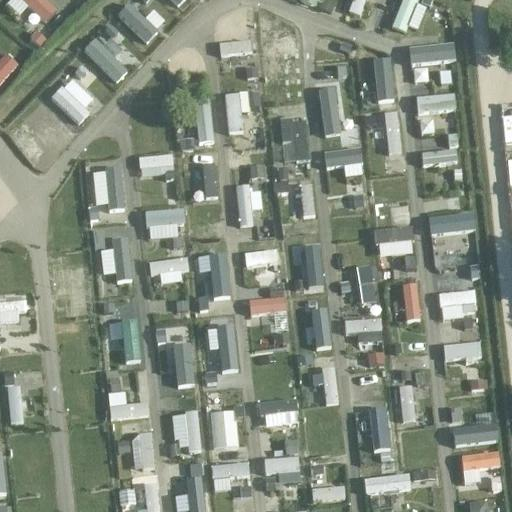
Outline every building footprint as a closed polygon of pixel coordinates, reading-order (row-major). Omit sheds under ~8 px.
[(57,18),(38,0),(15,0),(46,29),(57,18)] [(314,11),(317,0),(300,0),(299,6),(314,11)] [(353,0),(347,17),(358,21),(365,0),(353,0)] [(410,0),(403,0),(391,32),(404,37),(417,3),(410,0)] [(139,43),(147,35),(126,15),(118,24),(139,43)] [(44,45),(37,39),(31,45),(38,52),(44,45)] [(99,41),(85,55),(114,86),(123,78),(109,64),(115,58),(99,41)] [(250,57),(249,45),(218,49),(219,60),(250,57)] [(282,56),(262,58),(265,82),(299,78),(296,45),(281,47),(282,56)] [(409,65),(441,63),(440,51),(409,53),(409,65)] [(0,91),(17,72),(5,62),(0,67),(0,91)] [(389,102),(385,62),(374,62),(378,103),(389,102)] [(88,118),(60,91),(51,102),(78,129),(88,118)] [(354,104),(353,92),(315,95),(316,107),(354,104)] [(237,98),(224,100),(228,137),(242,136),(237,98)] [(415,103),(417,119),(453,115),(452,99),(415,103)] [(212,147),(208,104),(193,105),(197,148),(212,147)] [(395,117),(383,118),(387,158),(399,157),(395,117)] [(35,134),(26,123),(10,137),(32,165),(42,157),(28,140),(35,134)] [(293,146),(295,167),(308,165),(304,126),(279,128),(280,147),(293,146)] [(360,165),(358,153),(328,158),(329,169),(360,165)] [(455,167),(454,155),(420,158),(421,170),(455,167)] [(172,171),(171,159),(137,162),(138,174),(172,171)] [(201,170),(204,203),(217,202),(213,169),(201,170)] [(123,214),(119,172),(104,173),(108,215),(123,214)] [(302,221),(313,220),(310,189),(299,190),(302,221)] [(142,214),(143,226),(178,223),(177,211),(142,214)] [(412,245),(410,232),(372,236),(373,250),(412,245)] [(467,236),(428,240),(429,255),(468,251),(467,236)] [(320,279),(317,245),(304,247),(308,281),(320,279)] [(243,258),(244,271),(276,267),(275,255),(243,258)] [(148,268),(149,280),(188,275),(186,263),(148,268)] [(224,267),(212,268),(216,302),(228,300),(224,267)] [(355,273),(360,309),(374,307),(369,270),(355,273)] [(415,289),(401,290),(405,325),(419,324),(415,289)] [(438,312),(474,308),(473,295),(437,299),(438,312)] [(283,302),(248,306),(249,320),(285,316),(283,302)] [(313,305),(316,340),(328,340),(325,304),(313,305)] [(220,351),(233,350),(230,319),(218,320),(220,351)] [(356,337),(357,348),(380,346),(379,324),(344,326),(344,338),(356,337)] [(479,361),(478,347),(442,351),(443,364),(479,361)] [(333,372),(321,374),(325,409),(337,408),(333,372)] [(22,427),(19,391),(7,393),(9,428),(22,427)] [(398,392),(401,427),(413,426),(410,391),(398,392)] [(206,405),(236,405),(235,393),(206,394),(206,405)] [(447,402),(450,441),(462,440),(460,416),(474,415),(473,399),(447,402)] [(296,417),(295,405),(258,408),(259,420),(296,417)] [(109,412),(109,424),(148,420),(146,408),(109,412)] [(308,445),(321,444),(317,413),(305,414),(308,445)] [(196,416),(184,417),(188,457),(200,456),(196,416)] [(212,454),(225,453),(222,417),(209,418),(212,454)] [(390,438),(389,426),(356,429),(356,441),(390,438)] [(153,472),(150,438),(138,439),(142,473),(153,472)] [(498,472),(496,457),(461,462),(462,476),(498,472)] [(297,476),(296,462),(263,465),(263,479),(297,476)] [(210,471),(211,484),(248,480),(247,468),(210,471)] [(364,499),(409,494),(407,479),(363,484),(364,499)] [(157,511),(155,489),(143,490),(145,511),(157,511)] [(344,503),(343,492),(311,494),(311,506),(344,503)]
